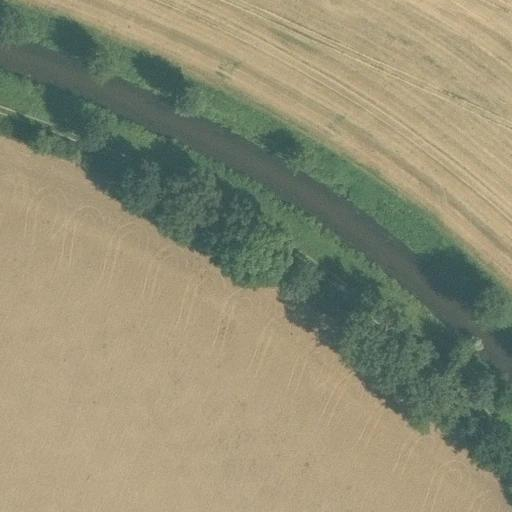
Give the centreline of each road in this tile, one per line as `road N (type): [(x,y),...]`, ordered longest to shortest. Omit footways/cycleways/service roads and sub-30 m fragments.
road 1 (track): [(511,443),(393,332),(260,235),(122,166),(0,119)]
road 2 (track): [(511,314),(409,223),(327,168),(229,113),(0,16)]
road 3 (track): [(408,511),(460,392)]
